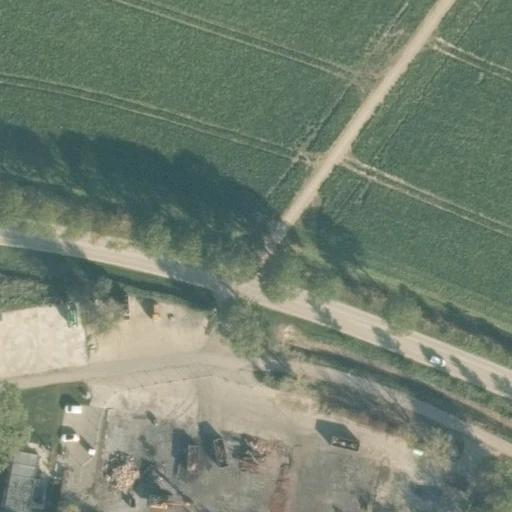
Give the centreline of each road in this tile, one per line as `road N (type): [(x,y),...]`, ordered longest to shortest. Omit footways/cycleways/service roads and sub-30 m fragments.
road 1 (unclassified): [(238,287),(449,0)]
road 2 (residential): [(511,453),(344,377),(205,362)]
road 3 (tertiary): [(511,384),(396,333),(238,287)]
road 4 (tertiary): [(238,287),(0,233)]
road 5 (residential): [(205,362),(0,383)]
